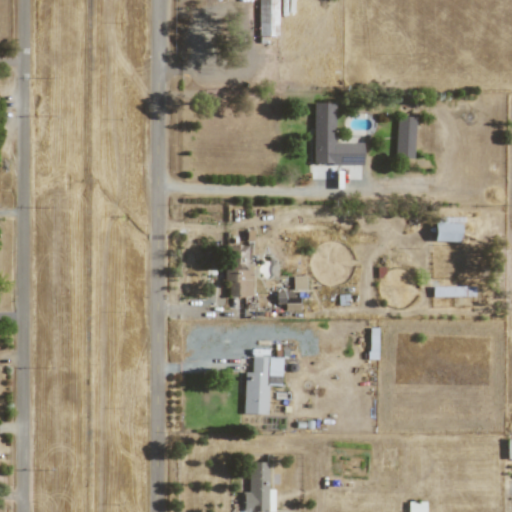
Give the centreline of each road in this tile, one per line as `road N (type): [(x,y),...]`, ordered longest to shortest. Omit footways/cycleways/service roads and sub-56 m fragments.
road 1 (residential): [(159,0),(156,511)]
road 2 (residential): [(23,0),(22,511)]
